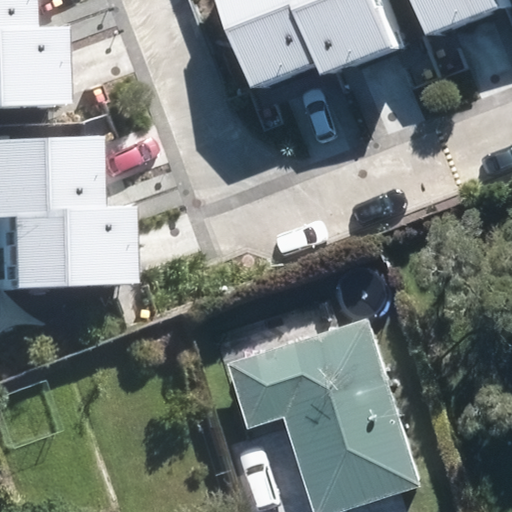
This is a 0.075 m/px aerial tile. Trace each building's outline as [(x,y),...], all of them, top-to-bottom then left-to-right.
[(23,0),(0,0),(0,22),(25,21),(23,0)] [(321,0),(245,0),(273,76),(340,51),(321,0)] [(321,0),(340,51),(344,61),(413,35),(399,0),(321,0)] [(440,0),(450,23),(505,0),(440,0)] [(0,25),(0,99),(55,97),(52,23),(0,25)] [(90,127),(0,130),(0,205),(92,203),(90,127)] [(124,273),(122,204),(0,207),(0,211),(2,277),(124,273)] [(434,477),(384,308),(237,351),(257,419),(298,407),(328,507),(434,477)]
